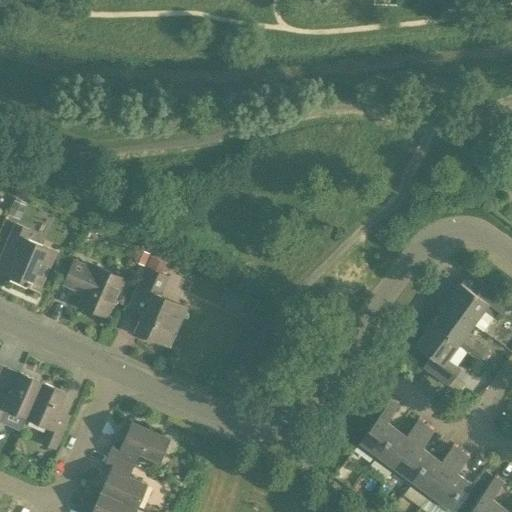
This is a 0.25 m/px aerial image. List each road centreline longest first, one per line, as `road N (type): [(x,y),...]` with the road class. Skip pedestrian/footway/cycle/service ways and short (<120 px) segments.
road 1 (residential): [(511,257),(471,229),(423,239),(274,430),(250,430),(114,369)]
road 2 (residential): [(52,495),(66,485),(114,369)]
road 3 (residential): [(114,369),(0,318)]
